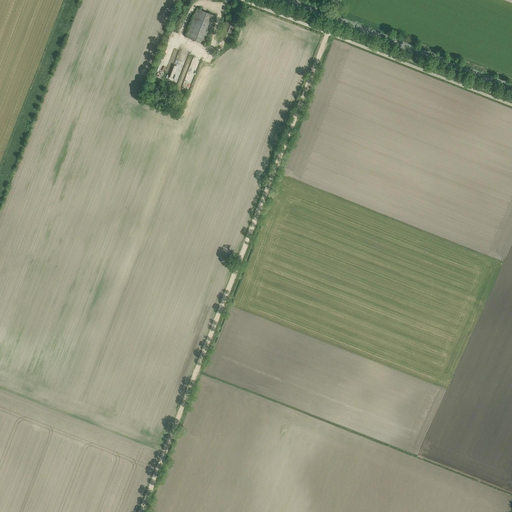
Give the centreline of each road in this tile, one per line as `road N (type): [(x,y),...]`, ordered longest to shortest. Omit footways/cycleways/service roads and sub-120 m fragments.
road 1 (track): [(144,511),(333,20)]
road 2 (tertiary): [(511,88),(333,20)]
